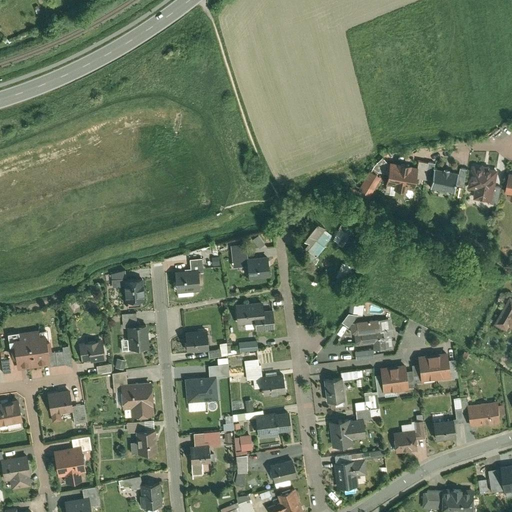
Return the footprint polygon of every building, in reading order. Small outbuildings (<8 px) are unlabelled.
[(418,160),(416,167),(416,170),(420,171),(419,177),(424,178),(426,162),(418,160)] [(416,167),(390,162),(387,181),(395,183),(394,188),(407,190),(408,186),(413,187),(416,167)] [(436,163),(426,162),(424,178),(433,179),(435,168),(436,163)] [(498,170),(472,165),(468,187),(476,188),(474,198),(492,201),(494,186),(498,170)] [(459,166),(457,172),(455,184),(461,186),(465,167),(459,166)] [(457,172),(435,168),(433,179),(432,187),(454,191),(455,184),(457,172)] [(367,170),(359,190),(371,195),(379,175),(367,170)] [(501,187),(494,186),(492,201),(498,203),(501,187)] [(324,229),(308,216),(294,233),(310,246),(314,241),(322,232),(324,229)] [(331,240),(343,246),(352,231),(341,224),(331,240)] [(322,232),(314,241),(322,248),(330,238),(322,232)] [(231,268),(247,267),(246,259),(245,246),(229,247),(231,268)] [(266,257),(246,259),(247,267),(248,280),(268,278),(266,257)] [(198,270),(198,274),(202,274),(201,259),(189,259),(189,268),(182,268),(182,270),(198,270)] [(346,279),(351,266),(341,262),(335,274),(346,279)] [(175,271),(176,293),(198,292),(198,274),(198,270),(182,270),(175,271)] [(123,279),(123,271),(110,272),(111,275),(109,275),(111,282),(111,287),(123,286),(122,279),(123,279)] [(143,301),(142,278),(123,279),(122,279),(123,286),(124,303),(143,301)] [(511,296),(509,295),(495,320),(507,327),(509,324),(511,326),(511,296)] [(79,312),(77,300),(65,302),(66,314),(79,312)] [(363,302),(350,300),(348,311),(361,313),(363,302)] [(262,301),(235,303),(237,324),(254,323),(255,331),(274,329),(272,309),(263,310),(262,301)] [(126,328),(136,327),(134,313),(121,315),(122,328),(126,328)] [(403,324),(385,316),(383,320),(384,320),(385,324),(400,331),(403,324)] [(383,320),(350,323),(351,337),(353,336),(355,353),(391,349),(389,330),(385,330),(385,324),(384,320),(383,320)] [(136,327),(126,328),(128,350),(148,348),(146,326),(136,327)] [(206,329),(184,330),(186,353),(208,351),(207,350),(206,329)] [(15,358),(16,370),(50,365),(48,354),(51,353),(51,352),(50,341),(46,341),(46,335),(39,336),(38,330),(18,332),(19,338),(12,339),(13,345),(10,346),(11,358),(15,358)] [(102,340),(78,342),(80,361),(87,360),(88,363),(104,361),(102,340)] [(255,340),(237,341),(238,353),(256,351),(255,340)] [(218,349),(219,357),(226,356),(225,343),(218,343),(218,349)] [(51,353),(48,354),(50,365),(50,367),(56,366),(63,365),(71,364),(69,350),(68,346),(62,347),(62,350),(62,351),(51,352),(51,353)] [(218,349),(207,350),(208,351),(208,358),(219,357),(218,349)] [(447,360),(446,352),(417,356),(418,365),(420,381),(449,378),(447,360)] [(10,373),(8,359),(0,360),(3,374),(10,373)] [(122,371),(125,362),(115,359),(113,368),(122,371)] [(254,389),(262,388),(260,376),(259,365),(257,365),(257,359),(242,361),(245,381),(253,380),(254,389)] [(447,360),(449,378),(456,377),(454,360),(447,360)] [(229,375),(228,363),(208,364),(209,375),(216,374),(216,376),(229,375)] [(405,363),(380,365),(381,379),(382,392),(407,390),(407,388),(406,372),(405,363)] [(110,364),(95,366),(96,375),(111,373),(110,364)] [(411,371),(412,383),(420,381),(418,365),(411,366),(411,371)] [(361,376),(360,368),(340,371),(341,378),(361,376)] [(209,375),(185,377),(187,401),(218,398),(216,376),(216,374),(209,375)] [(283,374),(260,376),(262,388),(263,397),(285,395),(283,374)] [(342,378),(323,381),(326,403),(344,401),(342,378)] [(150,383),(120,385),(122,410),(130,409),(131,417),(153,416),(150,383)] [(69,389),(46,393),(51,424),(61,422),(59,413),(71,411),(72,411),(71,405),(69,389)] [(460,411),(467,410),(466,405),(465,395),(459,396),(459,398),(460,409),(460,411)] [(0,425),(22,422),(18,398),(0,401),(0,425)] [(460,409),(459,398),(451,399),(453,410),(460,409)] [(467,410),(469,427),(500,424),(497,401),(466,405),(467,410)] [(82,403),(71,405),(72,411),(71,411),(73,424),(85,422),(82,403)] [(255,416),(262,416),(262,411),(244,413),(245,420),(255,419),(255,416)] [(355,412),(356,420),(364,419),(369,418),(368,411),(355,412)] [(257,436),(290,432),(288,413),(262,416),(255,416),(255,419),(257,436)] [(356,420),(328,422),(330,448),(352,446),(351,441),(365,440),(364,419),(356,420)] [(454,439),(452,419),(432,421),(434,441),(454,439)] [(399,421),(401,432),(413,430),(414,440),(424,439),(422,421),(410,422),(410,420),(399,421)] [(135,432),(153,431),(153,421),(127,423),(128,433),(135,432)] [(392,433),(394,453),(415,451),(414,440),(413,430),(401,432),(392,433)] [(156,453),(155,431),(153,431),(135,432),(136,443),(130,443),(131,454),(156,453)] [(193,434),(194,447),(208,446),(208,447),(220,446),(219,432),(193,434)] [(250,435),(239,436),(241,452),(252,450),(250,435)] [(70,439),(71,447),(80,446),(81,451),(91,450),(88,436),(70,439)] [(71,447),(53,450),(57,476),(63,475),(64,484),(82,481),(81,472),(85,472),(81,451),(80,446),(71,447)] [(189,447),(191,476),(200,475),(200,464),(209,463),(208,447),(208,446),(194,447),(189,447)] [(347,462),(363,460),(362,453),(347,455),(347,462)] [(30,476),(26,455),(2,459),(0,459),(0,461),(1,469),(4,481),(8,480),(10,490),(30,487),(28,477),(30,476)] [(246,456),(235,458),(237,474),(247,474),(247,465),(246,456)] [(292,460),(270,464),(274,483),(296,479),(292,460)] [(347,462),(333,463),(336,490),(357,488),(356,477),(367,476),(365,460),(363,460),(347,462)] [(511,464),(499,466),(503,492),(511,490),(511,464)] [(160,506),(159,483),(139,484),(140,507),(160,506)] [(441,490),(427,490),(427,491),(423,491),(422,510),(441,510),(440,511),(451,511),(452,509),(461,509),(461,511),(473,511),(473,505),(471,505),(472,489),(461,489),(461,486),(450,486),(450,489),(441,489),(441,490)] [(83,490),(84,500),(91,499),(91,500),(97,499),(96,488),(83,490)] [(268,489),(259,493),(261,498),(270,494),(268,489)] [(302,511),(294,490),(276,497),(279,504),(266,508),(267,511),(302,511)] [(84,500),(64,502),(65,511),(92,511),(91,500),(91,499),(84,500)] [(235,509),(236,511),(253,511),(249,500),(237,505),(238,508),(235,509)]
